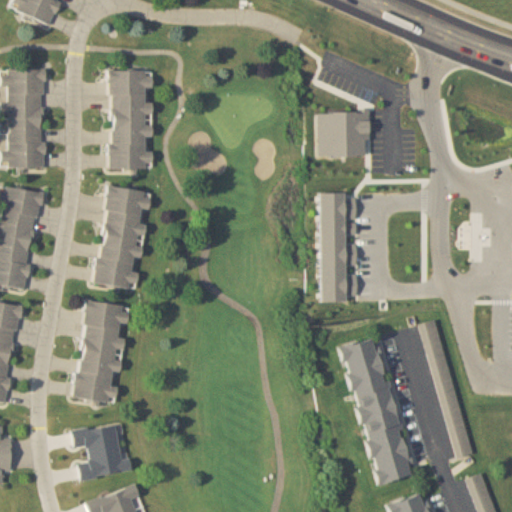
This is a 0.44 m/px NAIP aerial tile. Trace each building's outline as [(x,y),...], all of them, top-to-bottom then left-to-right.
[(12,0),(9,8),(49,24),(58,0),(12,0)] [(44,70),(0,70),(0,87),(0,141),(6,141),(6,150),(0,150),(0,169),(44,169),(44,70)] [(108,71),(107,170),(151,170),(151,71),(108,71)] [(41,194),(0,186),(0,287),(24,292),(41,194)] [(93,284),(136,290),(150,192),(106,187),(93,284)] [(128,306),(84,301),(73,399),(116,405),(128,306)] [(19,307),(0,304),(0,403),(5,405),(19,307)] [(455,459),(471,454),(437,320),(420,324),(455,459)] [(341,347),(375,487),(411,478),(376,338),(341,347)] [(11,471),(10,438),(2,438),(1,427),(0,427),(0,484),(2,484),(2,472),(11,471)] [(465,480),(477,511),(496,511),(481,474),(465,480)] [(394,511),(433,511),(428,493),(392,503),(394,511)]
